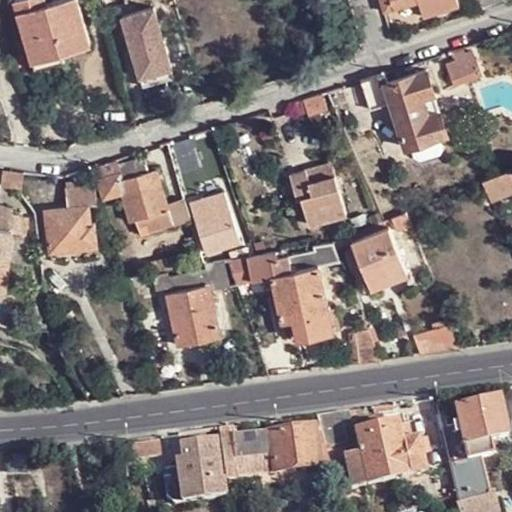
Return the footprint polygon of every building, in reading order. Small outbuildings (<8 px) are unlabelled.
[(38,0),(18,0),(17,1),(36,61),(93,44),(80,0),(51,0),(47,1),(49,11),(43,14),(38,0)] [(380,0),(385,13),(418,2),(423,16),(461,4),(459,0),(380,0)] [(477,0),(484,11),(508,4),(505,0),(477,0)] [(157,8),(125,16),(142,77),(174,67),(157,8)] [(475,51),(458,57),(466,80),(482,74),(475,51)] [(466,80),(458,57),(448,61),(456,85),(466,80)] [(174,67),(142,77),(145,86),(177,77),(174,67)] [(387,73),(363,80),(372,110),(393,103),(406,147),(408,147),(433,140),(446,135),(427,72),(389,82),(387,73)] [(323,93),(303,100),(306,108),(326,102),(323,93)] [(433,140),(408,147),(412,161),(436,154),(433,140)] [(511,191),(511,171),(510,168),(497,173),(482,179),(490,200),(511,191)] [(122,173),(98,181),(103,200),(121,196),(128,220),(169,209),(157,169),(124,178),(122,173)] [(335,169),(292,178),(296,203),(304,201),(309,225),(347,217),(335,169)] [(24,173),(3,171),(1,187),(22,188),(24,173)] [(68,188),(69,210),(92,207),(97,207),(95,186),(68,188)] [(230,204),(193,217),(207,253),(244,241),(230,204)] [(16,209),(0,206),(0,291),(5,292),(13,234),(27,235),(30,216),(15,215),(16,209)] [(92,207),(69,210),(48,211),(52,252),(99,248),(96,224),(93,224),(92,207)] [(413,226),(407,211),(406,211),(392,216),(397,232),(413,226)] [(383,219),(334,238),(337,246),(354,240),(353,238),(387,226),(384,219),(383,219)] [(353,238),(354,240),(368,277),(405,263),(390,225),(387,226),(353,238)] [(231,258),(239,284),(273,276),(281,273),(321,265),(343,261),(337,246),(334,238),(313,243),(315,251),(278,260),(276,250),(255,254),(231,258)] [(228,259),(205,264),(206,271),(169,280),(171,293),(167,294),(178,344),(221,335),(212,289),(233,284),(228,259)] [(281,273),(273,276),(282,322),(332,311),(321,265),(281,273)] [(425,355),(463,349),(452,322),(417,336),(425,355)] [(356,331),(362,363),(381,360),(369,329),(356,331)] [(456,411),(460,430),(465,449),(492,443),(509,440),(501,401),(456,411)] [(350,413),(320,417),(323,432),(347,429),(353,427),(350,413)] [(356,432),(362,459),(369,487),(426,474),(419,440),(404,443),(399,422),(356,432)] [(316,428),(234,437),(236,458),(238,458),(274,454),(276,471),(319,468),(316,428)] [(347,429),(323,432),(328,453),(349,450),(347,429)] [(233,430),(219,431),(224,466),(233,465),(238,464),(238,458),(236,458),(234,437),(233,430)] [(460,430),(454,431),(442,434),(451,467),(483,460),(495,458),(492,443),(465,449),(460,430)] [(217,438),(179,442),(184,467),(176,466),(182,510),(226,505),(217,438)] [(160,444),(126,449),(126,461),(161,457),(160,444)] [(344,456),(330,460),(333,472),(348,470),(346,462),(344,456)] [(362,459),(346,462),(348,470),(350,480),(354,491),(369,487),(362,459)] [(493,500),(483,460),(451,467),(461,505),(462,508),(493,500)] [(459,509),(459,511),(500,511),(496,499),(493,500),(462,508),(459,509)]
